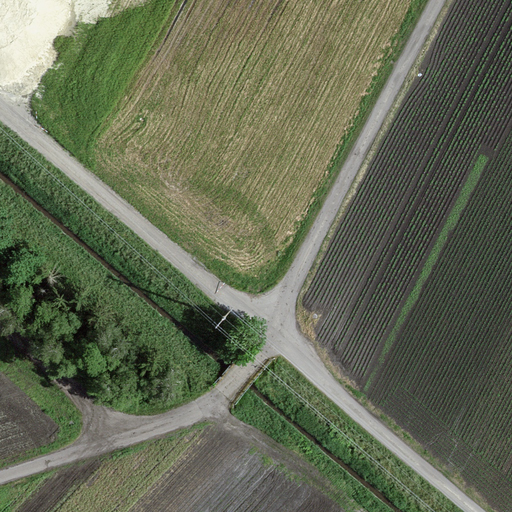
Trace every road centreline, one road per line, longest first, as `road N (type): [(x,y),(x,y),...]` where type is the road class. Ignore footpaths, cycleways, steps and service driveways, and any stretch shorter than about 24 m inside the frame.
road 1 (track): [(0,105),(475,511)]
road 2 (track): [(123,436),(214,403),(260,348),(445,0)]
road 3 (track): [(0,322),(123,436)]
road 4 (track): [(0,477),(123,436)]
